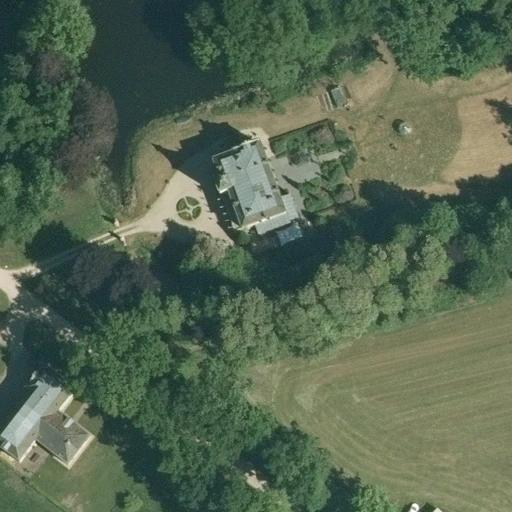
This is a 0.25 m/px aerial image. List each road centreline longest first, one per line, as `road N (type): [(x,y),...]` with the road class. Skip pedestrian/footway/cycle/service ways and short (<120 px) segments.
road 1 (track): [(297,511),(0,281)]
road 2 (track): [(3,283),(189,207)]
